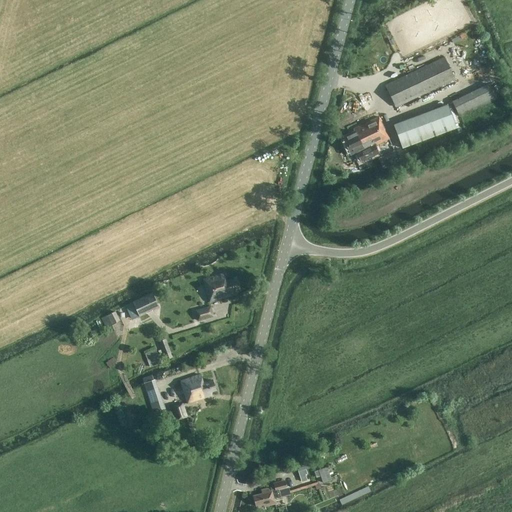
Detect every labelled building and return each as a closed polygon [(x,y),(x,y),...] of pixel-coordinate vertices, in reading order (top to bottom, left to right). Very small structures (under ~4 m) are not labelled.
[(454,80),(444,58),(385,85),(395,107),(454,80)] [(496,99),(489,84),(452,102),(459,116),(496,99)] [(394,125),(399,139),(403,148),(456,128),(447,105),(442,107),(394,125)] [(389,139),(378,117),(353,129),(355,132),(343,138),(350,153),(365,146),(366,150),(389,139)] [(238,288),(235,279),(226,281),(224,274),(203,280),(209,302),(237,294),(236,289),(238,288)] [(158,307),(152,293),(133,302),(139,316),(158,307)] [(211,307),(194,310),(198,322),(214,317),(211,307)] [(120,321),(115,311),(106,316),(111,325),(120,321)] [(160,355),(163,361),(173,357),(166,339),(159,341),(163,354),(160,355)] [(154,353),(145,357),(148,364),(157,360),(154,353)] [(215,390),(212,380),(203,383),(200,375),(180,381),(187,403),(211,395),(210,391),(215,390)] [(147,391),(150,403),(161,400),(157,387),(147,391)] [(187,417),(183,403),(172,407),(177,420),(187,417)] [(298,471),(310,467),(309,461),(296,464),(298,471)] [(327,467),(318,470),(323,484),(332,480),(327,467)] [(274,487),(271,487),(261,490),(262,494),(253,496),(256,506),(263,504),(264,507),(276,504),(274,498),(280,497),(290,494),(288,486),(286,487),(285,480),(273,483),(274,487)] [(368,490),(339,502),(341,508),(370,495),(368,490)]
